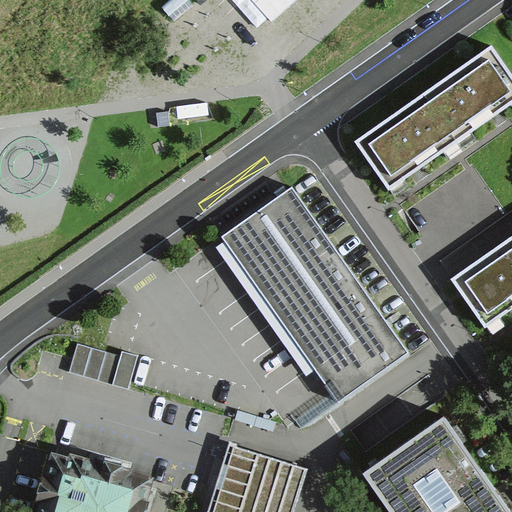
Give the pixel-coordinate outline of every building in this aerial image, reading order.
[(511,112),(511,71),(498,51),(429,98),(462,146),(511,112)] [(462,146),(429,98),(360,145),(394,193),(462,146)] [(296,186),(216,242),(310,375),(321,367),(340,394),(409,346),(296,186)] [(511,314),(511,243),(455,282),(489,331),(511,314)] [(107,354),(79,346),(71,374),(99,382),(107,354)] [(140,358),(123,353),(121,358),(113,385),(131,391),(132,385),(140,358)] [(121,358),(107,354),(99,382),(113,385),(121,358)] [(511,511),(511,503),(443,407),(363,463),(396,511),(511,511)] [(207,511),(293,511),(307,468),(230,444),(207,511)] [(148,511),(158,482),(62,451),(42,511),(148,511)]
